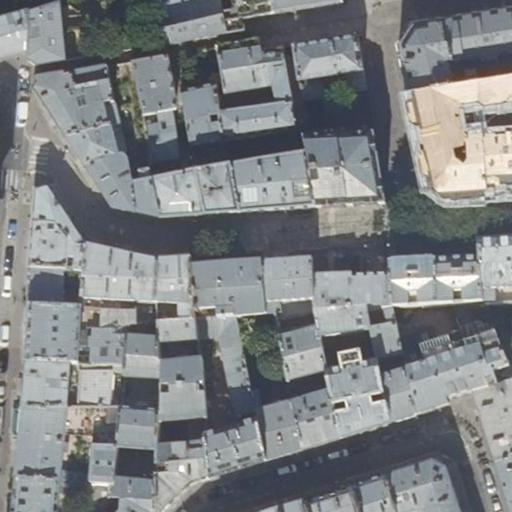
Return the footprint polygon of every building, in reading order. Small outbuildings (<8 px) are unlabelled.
[(158,0),(165,30),(224,18),(220,0),(180,0),(173,2),(172,0),(158,0)] [(220,0),(224,18),(228,35),(257,30),(255,18),(265,17),(275,15),(272,0),(220,0)] [(272,0),(275,15),(305,10),(343,4),(342,0),(272,0)] [(405,77),(409,98),(511,82),(511,66),(488,70),(487,62),(498,60),(497,55),(511,52),(511,11),(471,18),(413,27),(399,48),(405,77)] [(34,16),(0,24),(0,60),(30,53),(33,22),(34,16)] [(224,18),(165,30),(168,45),(195,41),(228,35),(224,18)] [(66,62),(63,36),(53,31),(41,33),(40,23),(33,22),(30,53),(30,61),(33,63),(38,67),(66,62)] [(72,38),(75,61),(89,58),(87,35),(72,38)] [(324,42),(295,47),(306,103),(325,100),(323,84),(318,79),(348,74),(352,95),(367,91),(358,36),(324,42)] [(225,96),(272,88),(277,107),(292,104),(282,49),(260,53),(258,40),(238,44),(216,48),(225,96)] [(134,62),(130,62),(141,118),(154,116),(156,126),(148,127),(147,121),(142,122),(150,164),(180,160),(172,113),(175,112),(165,56),(134,62)] [(38,78),(33,88),(48,111),(92,177),(113,209),(160,219),(153,179),(151,171),(140,172),(141,182),(133,183),(128,161),(128,160),(127,159),(126,158),(124,157),(123,156),(122,156),(120,156),(114,133),(121,132),(108,66),(94,69),(69,73),(38,78)] [(511,82),(409,98),(419,146),(428,187),(449,202),(456,202),(487,200),(484,141),(468,142),(465,138),(462,122),(468,115),(480,113),(485,116),(506,113),(506,116),(511,114),(511,82)] [(216,91),(182,97),(196,168),(205,216),(217,216),(239,214),(230,168),(228,168),(222,129),(212,130),(211,122),(221,120),(220,116),(216,91)] [(292,104),(277,107),(220,116),(221,120),(222,129),(228,168),(230,168),(239,214),(267,213),(316,210),(307,156),(265,163),(238,164),(234,142),(295,131),(296,133),(299,133),(293,104),(292,104)] [(313,146),(305,148),(307,156),(316,210),(334,208),(385,205),(374,135),(312,140),(313,146)] [(511,198),(511,139),(484,141),(487,200),(509,199),(511,198)] [(190,169),(190,174),(153,179),(160,219),(179,218),(205,216),(196,168),(190,169)] [(50,185),(34,190),(32,231),(30,267),(86,272),(88,244),(65,209),(50,185)] [(479,241),(480,256),(482,301),(485,305),(495,304),(495,290),(511,288),(511,239),(503,240),(479,241)] [(88,245),(88,244),(86,272),(85,299),(159,303),(159,302),(158,260),(157,260),(123,253),(88,245)] [(315,310),(316,312),(331,310),(330,302),(342,301),(342,309),(365,307),(365,305),(366,305),(367,303),(381,300),(382,308),(392,307),(390,246),(375,247),(375,273),(330,276),(329,258),(289,260),(288,253),(262,254),(262,264),(266,313),(275,313),(280,302),(294,301),(294,305),(299,305),(299,301),(314,300),(315,310)] [(396,246),(390,246),(392,307),(410,306),(409,294),(420,293),(420,305),(454,303),(454,292),(463,291),(464,302),(482,301),(480,256),(397,261),(396,246)] [(159,302),(182,303),(183,319),(195,318),(194,313),(192,267),(191,258),(172,259),(158,260),(159,302)] [(192,267),(194,313),(199,312),(199,309),(217,308),(217,317),(234,315),(266,313),(262,264),(192,267)] [(86,272),(30,267),(29,285),(28,303),(63,306),(65,279),(70,279),(68,306),(81,307),(85,308),(85,299),(86,272)] [(474,391),(474,393),(511,381),(511,367),(487,310),(485,305),(482,301),(464,302),(454,303),(420,305),(410,306),(392,307),(402,354),(404,361),(417,415),(449,405),(447,399),(474,391)] [(63,306),(28,303),(26,331),(24,359),(77,362),(96,363),(110,365),(126,365),(128,336),(128,325),(102,326),(103,311),(99,310),(97,338),(94,338),(94,346),(96,347),(95,355),(84,354),(78,358),(81,307),(68,306),(63,306)] [(366,310),(365,307),(342,309),(331,310),(316,312),(318,321),(319,326),(328,371),(331,390),(341,438),(366,431),(390,423),(378,369),(376,359),(366,310)] [(402,354),(392,307),(382,308),(366,310),(376,359),(402,354)] [(511,307),(487,310),(511,367),(511,307)] [(128,325),(135,325),(137,308),(135,308),(134,311),(103,311),(102,326),(128,325)] [(222,430),(204,436),(208,480),(242,470),(266,462),(251,392),(234,315),(217,317),(195,318),(196,337),(219,335),(237,414),(240,414),(242,424),(228,428),(226,422),(221,424),(222,430)] [(160,341),(196,338),(196,337),(195,318),(183,319),(159,321),(160,336),(160,341)] [(319,326),(279,335),(288,375),(288,380),(328,371),(319,326)] [(126,365),(125,374),(160,379),(160,362),(160,341),(160,336),(128,336),(126,365)] [(158,450),(157,482),(156,511),(164,511),(192,485),(208,480),(204,436),(201,395),(190,395),(189,385),(200,384),(198,358),(160,362),(160,379),(160,387),(170,387),(170,388),(169,389),(169,390),(168,392),(169,393),(169,395),(170,395),(171,396),(171,397),(160,398),(159,411),(158,450)] [(77,362),(24,359),(22,383),(20,407),(66,407),(68,373),(76,373),(77,362)] [(384,368),(378,369),(390,423),(403,419),(417,415),(404,361),(389,364),(391,373),(386,374),(384,368)] [(96,371),(80,371),(78,407),(117,406),(117,400),(111,400),(113,371),(110,371),(110,365),(96,363),(96,371)] [(251,392),(266,462),(285,456),(303,451),(293,401),(288,380),(288,375),(270,379),(275,399),(273,400),(273,406),(261,409),(258,390),(251,392)] [(511,381),(474,393),(475,397),(487,434),(496,463),(511,457),(511,381)] [(331,390),(293,401),(303,451),(321,445),(341,438),(331,390)] [(132,407),(122,406),(122,407),(119,434),(119,438),(118,447),(158,450),(159,411),(142,409),(143,402),(133,401),(132,407)] [(122,407),(117,406),(78,407),(66,407),(20,407),(19,422),(17,444),(14,476),(80,483),(112,485),(115,485),(115,480),(118,447),(119,438),(83,435),(80,439),(71,438),(71,433),(64,433),(65,417),(74,417),(73,428),(96,430),(96,432),(119,434),(122,407)] [(511,457),(496,463),(509,504),(511,511),(511,457)] [(433,462),(386,477),(397,511),(416,511),(418,511),(419,511),(460,511),(447,469),(433,462)] [(80,483),(14,476),(11,511),(56,511),(58,500),(62,500),(63,494),(79,495),(80,483)] [(369,482),(351,488),(359,511),(397,511),(386,477),(369,482)] [(156,511),(157,482),(115,480),(115,485),(112,485),(110,501),(109,511),(119,511),(156,511)] [(110,501),(112,485),(80,483),(79,495),(78,498),(110,501)] [(359,511),(351,488),(330,494),(305,502),(307,511),(359,511)] [(292,506),(280,510),(280,511),(307,511),(305,502),(292,506)]
